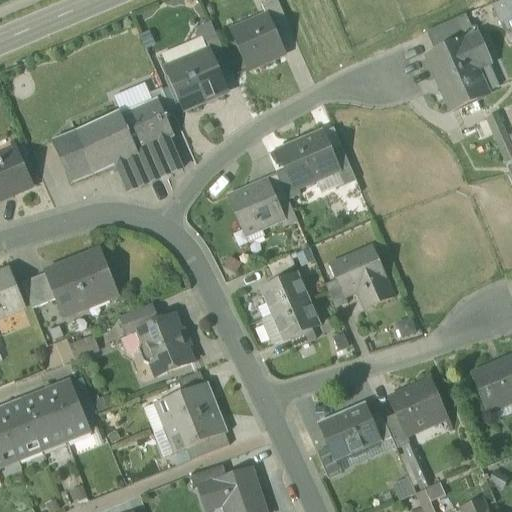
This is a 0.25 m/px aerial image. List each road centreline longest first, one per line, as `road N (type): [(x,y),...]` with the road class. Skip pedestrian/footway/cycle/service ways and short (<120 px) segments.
road 1 (residential): [(165,219),(239,138),(317,96),(404,65)]
road 2 (residential): [(261,400),(446,341),(508,308)]
road 3 (residential): [(261,400),(192,243),(165,219)]
road 4 (residential): [(165,219),(95,211),(0,239)]
road 5 (residential): [(311,511),(261,400)]
